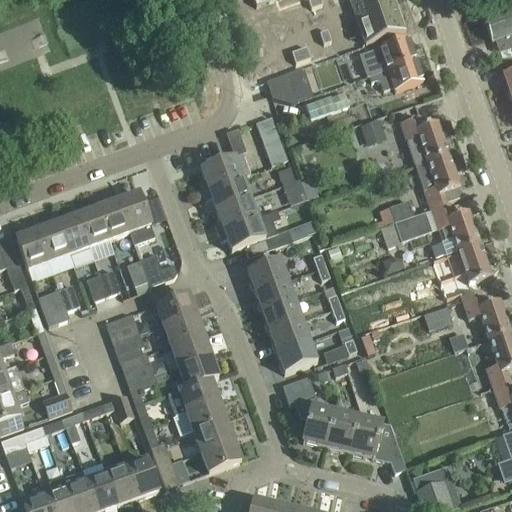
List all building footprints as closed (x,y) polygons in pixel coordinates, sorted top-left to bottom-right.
[(349,0),(348,0),(357,25),(396,11),(392,0),(349,0)] [(321,2),(309,7),(311,13),(324,8),(321,2)] [(326,15),(324,8),(311,13),(314,19),(326,15)] [(366,50),(406,36),(397,10),(357,25),(366,50)] [(511,15),(485,25),(492,46),(511,39),(511,15)] [(332,33),(320,38),(322,45),(335,40),(332,33)] [(379,47),(388,74),(416,64),(409,43),(383,51),(382,46),(379,47)] [(299,53),(304,67),(311,65),(306,51),(299,53)] [(296,70),(304,67),(299,53),(291,56),(296,70)] [(416,64),(388,74),(369,80),(371,87),(380,84),(384,96),(394,93),(395,95),(424,86),(416,64)] [(511,75),(503,79),(511,103),(511,75)] [(285,80),(266,86),(268,91),(272,102),(291,107),(294,106),(285,80)] [(345,97),(306,110),(310,124),(349,110),(345,97)] [(416,171),(449,159),(438,127),(423,132),(419,121),(401,127),(407,146),(416,171)] [(256,128),(264,150),(280,145),(272,122),(256,128)] [(280,145),(264,150),(272,171),(288,165),(280,145)] [(203,196),(246,180),(250,179),(242,158),(201,173),(206,185),(200,187),(203,196)] [(431,215),(449,208),(449,207),(464,201),(449,159),(416,171),(424,195),(431,215)] [(277,178),(282,191),(294,186),(289,173),(277,178)] [(212,203),(217,215),(249,203),(245,191),(250,190),(246,180),(203,196),(207,205),(212,203)] [(301,186),(309,209),(321,205),(313,182),(301,186)] [(294,186),(282,191),(288,205),(300,201),(294,186)] [(139,197),(117,205),(130,238),(134,250),(155,242),(150,230),(151,230),(139,197)] [(254,214),(249,203),(217,215),(221,226),(215,228),(219,237),(261,222),(257,213),(254,214)] [(117,205),(97,213),(109,245),(130,238),(117,205)] [(395,226),(395,227),(414,221),(409,205),(380,215),(383,224),(373,227),(375,233),(395,226)] [(453,241),(458,256),(480,248),(469,216),(454,221),(449,208),(431,215),(414,221),(395,227),(402,247),(442,233),(445,244),(453,241)] [(97,213),(77,220),(89,253),(109,245),(97,213)] [(261,222),(219,237),(222,246),(227,244),(232,256),(269,242),(273,254),(295,246),(291,234),(277,239),(273,227),(281,224),(278,216),(261,222)] [(77,220),(58,227),(70,260),(89,253),(77,220)] [(58,227),(36,235),(49,268),(70,260),(58,227)] [(49,268),(36,235),(16,242),(29,276),(49,268)] [(0,275),(12,271),(19,268),(10,245),(0,248),(0,275)] [(447,260),(462,304),(480,297),(476,285),(491,280),(480,248),(458,256),(447,260)] [(340,253),(329,256),(332,264),(343,261),(340,253)] [(140,265),(148,287),(150,292),(174,283),(177,278),(174,269),(161,274),(156,259),(140,265)] [(383,265),(387,276),(405,270),(402,263),(396,260),(383,265)] [(313,264),(316,273),(325,270),(321,261),(313,264)] [(247,276),(255,296),(287,284),(280,264),(247,276)] [(135,291),(148,287),(140,265),(127,270),(135,291)] [(12,271),(20,295),(28,292),(19,268),(12,271)] [(325,270),(316,273),(322,287),(330,284),(325,270)] [(113,276),(100,281),(107,301),(120,297),(113,276)] [(107,301),(100,281),(87,285),(94,306),(107,301)] [(255,296),(262,317),(295,305),(287,284),(255,296)] [(72,290),(59,295),(66,316),(80,311),(72,290)] [(20,295),(28,317),(36,314),(28,292),(20,295)] [(417,302),(422,317),(446,309),(441,294),(417,302)] [(66,316),(59,295),(46,300),(54,321),(66,316)] [(480,320),(489,345),(511,337),(499,305),(485,310),(480,297),(462,304),(469,324),(480,320)] [(156,310),(164,331),(196,319),(189,298),(156,310)] [(328,304),(332,315),(340,312),(336,301),(328,304)] [(262,317),(270,337),(302,326),(295,305),(262,317)] [(340,312),(332,315),(337,328),(345,325),(340,312)] [(28,317),(36,339),(44,337),(36,314),(28,317)] [(106,328),(110,339),(136,330),(132,319),(106,328)] [(164,331),(171,352),(204,340),(196,319),(164,331)] [(138,328),(141,338),(150,335),(147,325),(138,328)] [(270,337),(277,358),(309,346),(302,326),(270,337)] [(110,339),(114,350),(140,340),(136,330),(110,339)] [(36,339),(45,362),(53,359),(44,337),(36,339)] [(486,373),(493,393),(511,387),(507,374),(511,372),(511,340),(511,337),(489,345),(497,369),(486,373)] [(361,341),(368,359),(376,356),(370,338),(361,341)] [(114,350),(120,367),(146,357),(140,340),(114,350)] [(171,352),(179,373),(211,361),(204,340),(171,352)] [(309,346),(277,358),(285,378),(317,367),(309,346)] [(344,349),(348,359),(348,361),(357,358),(353,346),(344,349)] [(0,352),(0,377),(4,376),(0,365),(0,363),(15,358),(11,348),(0,352)] [(120,367),(124,377),(150,368),(146,357),(120,367)] [(45,362),(53,384),(61,382),(53,359),(45,362)] [(219,381),(211,361),(179,373),(182,382),(175,385),(179,396),(211,384),(219,381)] [(365,364),(356,367),(359,376),(369,373),(366,363),(365,364)] [(124,377),(128,388),(154,378),(150,368),(124,377)] [(332,374),(336,383),(348,379),(345,370),(332,374)] [(0,377),(0,403),(25,395),(16,372),(4,376),(0,377)] [(326,376),(317,379),(318,383),(324,386),(329,384),(326,376)] [(128,388),(136,411),(143,408),(139,396),(158,389),(154,378),(128,388)] [(283,391),(287,402),(312,393),(308,381),(283,391)] [(61,382),(53,384),(59,401),(43,407),(48,422),(72,413),(61,382)] [(169,399),(176,420),(186,416),(218,404),(211,384),(179,396),(169,399)] [(511,409),(511,411),(511,388),(511,387),(493,393),(500,413),(511,409)] [(312,393),(287,402),(291,412),(316,403),(312,393)] [(25,395),(0,403),(0,440),(24,431),(17,411),(29,406),(25,395)] [(127,401),(103,409),(106,417),(116,414),(120,427),(135,422),(127,401)] [(482,401),(472,405),(476,414),(486,410),(482,401)] [(183,441),(194,437),(226,425),(218,404),(186,416),(176,420),(183,441)] [(136,411),(143,432),(151,429),(143,408),(136,411)] [(103,409),(83,417),(85,425),(106,417),(103,409)] [(303,446),(327,452),(335,416),(312,411),(303,446)] [(327,452),(350,458),(359,422),(335,416),(327,452)] [(83,417),(63,424),(65,432),(66,431),(71,447),(80,444),(74,428),(85,425),(83,417)] [(394,478),(406,474),(390,430),(359,422),(350,458),(390,467),(394,478)] [(63,424),(41,431),(48,449),(50,448),(46,438),(65,432),(63,424)] [(194,437),(201,457),(234,445),(226,425),(194,437)] [(143,432),(151,453),(159,450),(151,429),(143,432)] [(41,431),(21,439),(24,446),(27,445),(30,456),(48,449),(41,431)] [(511,436),(503,440),(511,464),(511,436)] [(21,439),(20,439),(1,446),(6,459),(26,452),(24,446),(21,439)] [(234,445),(201,457),(209,478),(241,466),(234,445)] [(172,468),(164,448),(159,450),(151,453),(158,473),(172,468)] [(148,463),(125,471),(137,503),(160,495),(148,463)] [(158,473),(166,493),(179,488),(176,479),(185,476),(181,464),(172,468),(158,473)] [(125,471),(105,478),(116,511),(137,503),(125,471)] [(460,511),(446,471),(413,483),(417,495),(415,496),(416,497),(421,511),(460,511)] [(81,476),(60,483),(70,511),(94,511),(85,486),(81,476)] [(113,511),(116,511),(105,478),(85,486),(94,511),(113,511)] [(53,497),(43,500),(47,511),(70,511),(60,483),(50,487),(53,497)] [(47,511),(43,500),(43,501),(24,507),(25,511),(47,511)] [(250,511),(273,511),(274,508),(253,503),(250,511)]
